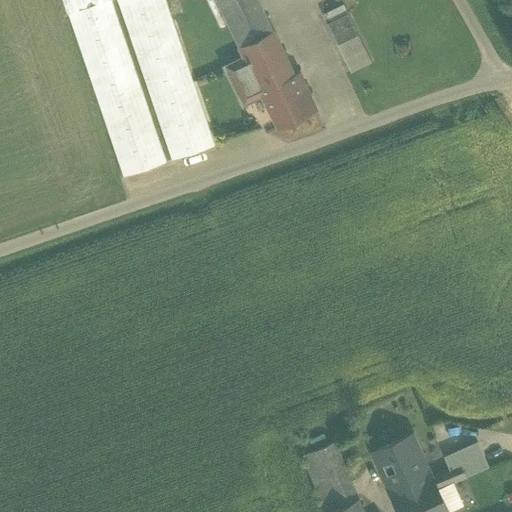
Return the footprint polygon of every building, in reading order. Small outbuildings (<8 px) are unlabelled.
[(61,0),(66,13),(105,0),(61,0)] [(167,163),(111,0),(105,0),(66,13),(122,178),(167,163)] [(165,0),(116,0),(171,162),(216,146),(165,0)] [(257,0),(216,0),(238,46),(272,30),(257,0)] [(347,13),(326,24),(337,45),(357,34),(347,13)] [(272,30),(238,46),(244,59),(226,67),(242,101),(260,92),(278,128),(316,110),(303,81),(298,84),(272,30)] [(364,48),(357,34),(337,45),(343,58),(364,48)] [(373,66),(364,48),(343,58),(352,77),(373,66)] [(414,439),(375,456),(394,501),(434,484),(432,480),(414,439)] [(332,443),(302,455),(313,482),(344,469),(332,443)] [(344,469),(313,482),(326,511),(327,511),(357,499),(350,482),(355,480),(349,467),(344,469)] [(460,468),(432,480),(434,484),(436,484),(439,492),(465,481),(460,468)] [(434,484),(394,501),(398,511),(447,511),(439,492),(436,484),(434,484)] [(357,499),(327,511),(364,511),(359,499),(357,499)]
